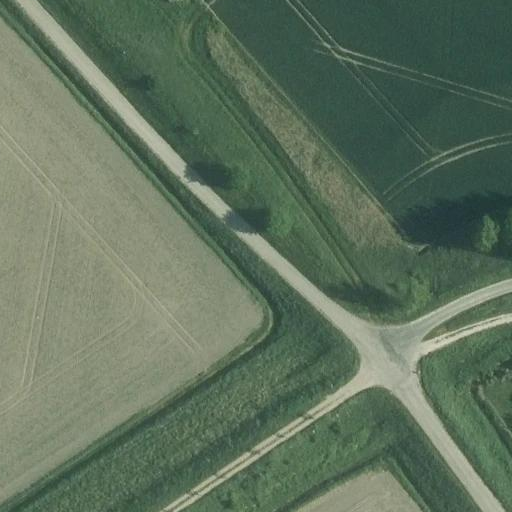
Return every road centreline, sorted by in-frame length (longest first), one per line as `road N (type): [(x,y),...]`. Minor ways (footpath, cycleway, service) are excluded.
road 1 (unclassified): [(384,365),(174,164),(23,0)]
road 2 (track): [(163,511),(384,365),(511,318)]
road 3 (unclassified): [(490,511),(384,365)]
road 4 (unclassified): [(511,287),(445,312),(384,365)]
